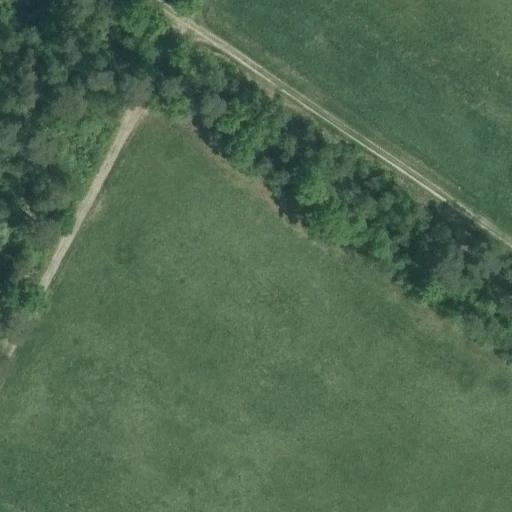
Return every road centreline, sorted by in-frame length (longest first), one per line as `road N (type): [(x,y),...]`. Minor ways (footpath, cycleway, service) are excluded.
road 1 (track): [(192,20),(0,362)]
road 2 (track): [(192,20),(511,241)]
